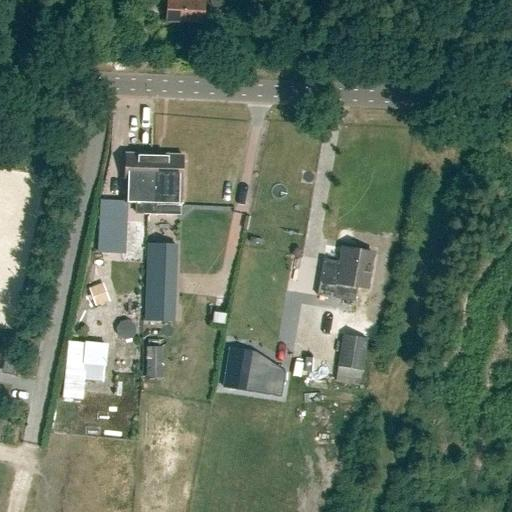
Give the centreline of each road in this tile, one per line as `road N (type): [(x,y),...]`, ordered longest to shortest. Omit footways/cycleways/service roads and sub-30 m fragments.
road 1 (residential): [(511,100),(0,75)]
road 2 (track): [(455,97),(372,511)]
